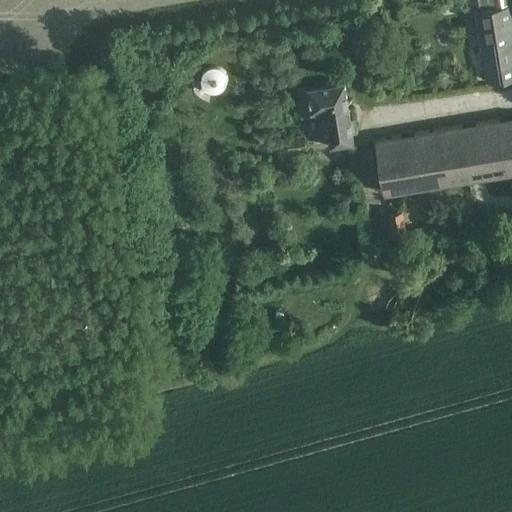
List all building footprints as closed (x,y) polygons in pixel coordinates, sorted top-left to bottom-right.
[(486,81),(511,76),(511,49),(509,28),(511,27),(511,18),(511,12),(511,11),(511,0),(508,0),(509,6),(475,12),(486,81)] [(350,145),(340,70),(321,72),(323,86),(294,90),(299,125),(310,123),(309,116),(322,114),(326,148),(350,145)] [(384,194),(415,189),(511,173),(511,118),(415,134),(375,141),(384,194)] [(303,143),(303,140),(287,142),(288,151),(308,148),(307,142),(303,143)] [(392,239),(406,237),(401,210),(387,212),(392,239)]
